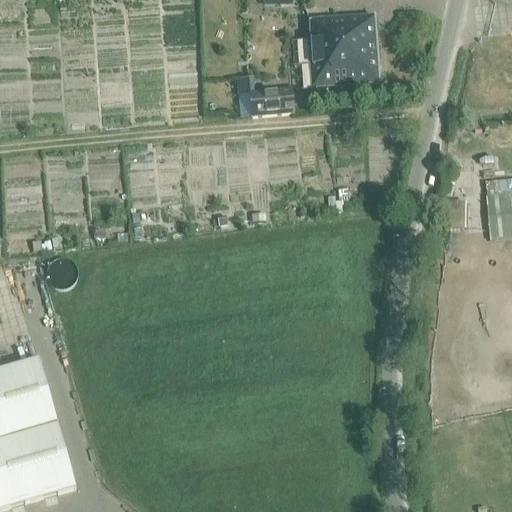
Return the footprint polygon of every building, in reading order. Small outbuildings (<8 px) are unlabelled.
[(308,40),(312,90),(379,85),(374,18),(310,22),(311,40),(308,40)] [(252,120),(293,116),(291,92),(250,96),(252,120)] [(490,242),(511,238),(511,197),(486,200),(490,242)] [(32,244),(33,253),(41,252),(40,243),(32,244)] [(0,511),(75,490),(38,362),(0,372),(0,511)]
